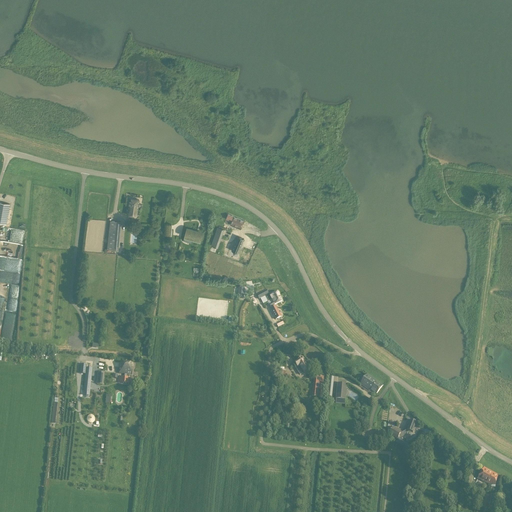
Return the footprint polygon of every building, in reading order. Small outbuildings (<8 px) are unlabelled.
[(130,198),(127,214),(136,215),(139,199),(130,198)] [(0,201),(0,222),(6,224),(10,204),(0,201)] [(228,214),(225,222),(241,229),(244,221),(228,214)] [(104,249),(104,252),(107,252),(107,249),(118,250),(121,221),(110,221),(106,249),(104,249)] [(187,228),(185,233),(189,235),(189,237),(200,240),(202,233),(187,228)] [(216,233),(212,245),(217,247),(222,235),(216,233)] [(238,236),(232,250),(238,253),(240,248),(241,246),(244,239),(238,236)] [(0,240),(0,269),(21,272),(23,258),(21,258),(23,243),(0,240)] [(269,294),(266,290),(256,295),(259,299),(265,296),(269,294)] [(280,297),(278,293),(277,292),(276,292),(269,295),(269,294),(265,296),(266,298),(265,298),(268,302),(272,300),(272,301),(280,297)] [(280,297),(272,301),(273,303),(270,305),(271,309),(270,309),(276,320),(281,317),(275,305),(282,301),(280,297)] [(301,358),(295,363),(298,367),(296,369),(300,375),(304,372),(305,373),(309,370),(301,358)] [(125,374),(126,375),(132,375),(133,364),(119,362),(118,374),(125,374)] [(81,365),(80,374),(85,374),(83,395),(89,396),(92,369),(86,368),(86,365),(81,365)] [(104,373),(97,372),(96,384),(103,385),(104,373)] [(367,374),(360,384),(370,391),(370,389),(377,394),(383,386),(367,374)] [(130,378),(127,378),(127,375),(125,375),(124,378),(119,377),(118,383),(129,384),(129,380),(130,380),(130,379),(130,378)] [(314,376),(313,390),(316,391),(315,397),(322,398),(324,377),(314,376)] [(337,383),(336,404),(345,404),(346,400),(347,384),(337,383)] [(89,414),(87,421),(93,423),(95,417),(89,414)] [(411,420),(407,430),(413,432),(417,422),(411,420)] [(392,427),(388,434),(397,439),(401,432),(392,427)] [(375,432),(375,441),(383,442),(383,433),(375,432)] [(402,439),(399,443),(409,451),(412,447),(402,439)] [(484,467),(478,479),(490,485),(490,486),(491,486),(492,485),(496,486),(498,475),(484,467)] [(489,496),(486,507),(492,509),(495,498),(489,496)]
